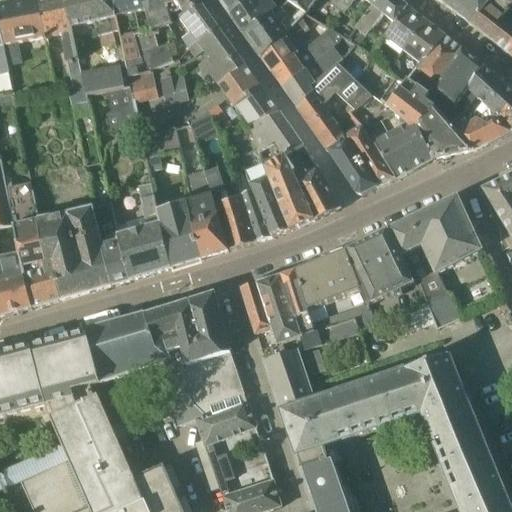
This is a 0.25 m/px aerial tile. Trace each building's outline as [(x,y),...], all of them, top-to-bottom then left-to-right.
[(0,24),(4,47),(5,47),(47,40),(38,0),(37,0),(32,1),(9,5),(0,6),(0,24)] [(66,0),(38,0),(47,40),(64,36),(65,43),(64,44),(64,45),(68,65),(72,64),(72,66),(74,65),(74,64),(80,63),(78,50),(78,49),(77,49),(73,30),(72,30),(66,0)] [(98,38),(119,32),(120,32),(113,0),(66,0),(72,30),(73,30),(95,24),(98,35),(97,35),(98,38)] [(113,0),(120,32),(119,32),(125,63),(140,60),(134,36),(141,34),(137,15),(147,13),(148,13),(144,0),(113,0)] [(134,36),(140,60),(125,63),(129,80),(142,76),(145,75),(153,73),(153,72),(173,64),(169,47),(158,50),(154,36),(159,35),(158,30),(173,25),(168,5),(167,6),(165,0),(144,0),(148,13),(147,13),(149,19),(148,20),(149,21),(151,29),(150,31),(143,33),(143,32),(142,33),(142,34),(141,34),(134,36)] [(176,2),(185,15),(186,16),(202,5),(198,0),(165,0),(167,6),(168,5),(176,2)] [(220,0),(232,17),(256,0),(220,0)] [(256,0),(232,17),(244,35),(267,18),(266,18),(278,10),(288,2),(284,0),(256,0)] [(289,0),(288,2),(295,7),(307,15),(319,0),(332,0),(337,3),(337,4),(339,0),(289,0)] [(371,0),(339,0),(337,4),(337,3),(334,7),(344,15),(345,14),(350,7),(351,7),(356,0),(365,0),(369,3),(371,0)] [(408,9),(397,0),(371,0),(369,3),(375,7),(372,11),(371,11),(357,29),(367,37),(385,16),(395,24),(396,25),(408,9)] [(452,11),(472,27),(485,12),(494,0),(453,0),(447,7),(452,11)] [(511,26),(504,20),(509,15),(511,11),(511,0),(494,0),(485,12),(472,27),(511,58),(511,26)] [(190,49),(218,30),(210,19),(202,5),(186,16),(185,15),(180,19),(191,34),(183,40),(190,49)] [(404,52),(427,23),(408,9),(396,25),(395,24),(385,37),(386,37),(386,38),(404,52)] [(281,14),(278,11),(278,10),(266,18),(267,18),(244,35),(262,60),(288,34),(287,33),(276,17),(281,14)] [(310,31),(302,20),(301,19),(287,33),(288,34),(262,60),(273,75),(298,55),(292,46),(310,31)] [(422,65),(445,37),(427,23),(404,52),(422,65)] [(0,24),(0,76),(10,74),(11,74),(5,47),(4,47),(0,24)] [(359,48),(367,37),(357,29),(347,41),(359,48)] [(215,66),(235,53),(218,30),(190,49),(196,59),(205,53),(210,60),(215,66)] [(339,43),(343,38),(331,31),(298,55),(273,75),(283,89),(314,65),(335,49),(340,44),(339,43)] [(462,50),(445,37),(422,65),(408,82),(429,97),(462,50)] [(338,65),(343,60),(335,49),(314,65),(283,89),(294,104),(305,94),(325,77),(325,76),(337,66),(338,65)] [(486,70),(462,50),(429,97),(450,111),(453,106),(455,102),(458,104),(460,102),(486,70)] [(220,87),(247,70),(235,53),(215,66),(210,60),(200,68),(205,80),(212,76),(220,87)] [(394,65),(393,65),(387,60),(382,66),(389,71),(394,65)] [(394,65),(389,71),(395,76),(400,70),(394,65)] [(351,115),(372,99),(337,66),(325,76),(325,77),(305,94),(294,104),(299,110),(314,95),(323,107),(324,106),(336,94),(350,106),(343,115),(355,128),(349,132),(351,136),(345,140),(344,141),(353,153),(365,170),(365,169),(379,191),(397,182),(398,183),(398,182),(365,127),(363,128),(351,115)] [(116,93),(125,91),(125,92),(126,91),(126,90),(121,69),(82,77),(85,87),(88,98),(96,97),(97,97),(98,96),(105,95),(106,95),(107,95),(108,94),(114,93),(115,93),(116,93)] [(262,90),(255,81),(247,70),(220,87),(229,99),(230,98),(230,99),(236,95),(242,104),(262,90)] [(487,106),(507,89),(486,70),(460,102),(468,109),(476,98),(478,99),(478,100),(479,101),(479,100),(487,106)] [(142,76),(148,102),(159,99),(153,73),(145,75),(142,76)] [(136,104),(148,102),(142,76),(129,80),(131,89),(132,89),(135,103),(135,104),(136,104)] [(184,77),(173,79),(178,104),(189,101),(184,77)] [(178,104),(173,79),(161,82),(167,106),(178,104)] [(388,108),(389,107),(408,124),(411,126),(415,128),(417,129),(418,130),(436,162),(437,162),(474,153),(456,132),(452,127),(453,126),(445,117),(450,111),(429,97),(408,82),(406,85),(401,80),(382,104),(388,108)] [(90,104),(88,98),(85,87),(72,89),(71,89),(71,90),(69,90),(73,107),(73,106),(89,104),(90,104)] [(135,104),(135,103),(132,89),(131,89),(126,90),(126,91),(125,92),(125,91),(116,93),(115,93),(114,93),(108,94),(112,114),(107,115),(111,132),(139,126),(141,126),(141,125),(136,104),(135,104)] [(511,93),(507,89),(487,106),(491,109),(481,121),(480,122),(489,128),(502,120),(511,129),(511,93)] [(249,128),(279,114),(262,90),(242,104),(236,95),(230,99),(230,98),(229,99),(248,127),(249,128)] [(329,113),(324,106),(323,107),(314,95),(299,110),(311,127),(329,113)] [(435,163),(436,162),(418,130),(417,129),(415,128),(411,126),(408,124),(389,107),(388,108),(389,109),(392,111),(365,127),(398,182),(435,162),(435,163)] [(319,138),(329,155),(341,146),(340,144),(343,141),(344,141),(345,140),(339,131),(341,129),(329,113),(311,127),(319,138)] [(480,122),(481,121),(474,116),(468,113),(453,126),(452,127),(456,132),(474,153),(475,153),(475,154),(511,135),(511,129),(502,120),(489,128),(480,122)] [(303,147),(286,122),(280,114),(279,114),(249,128),(253,138),(253,140),(260,157),(276,149),(279,154),(282,153),(285,158),(286,158),(304,148),(303,147)] [(182,150),(178,130),(177,131),(176,129),(165,132),(171,157),(183,154),(182,150)] [(159,159),(162,158),(171,157),(165,132),(154,134),(159,159)] [(148,161),(159,159),(154,134),(143,137),(148,161)] [(358,197),(364,198),(378,191),(379,191),(365,169),(365,170),(353,153),(344,141),(343,141),(340,144),(341,146),(342,146),(329,155),(358,197)] [(286,158),(296,174),(294,176),(301,191),(315,223),(338,213),(339,212),(339,210),(339,209),(321,176),(312,181),(303,163),(296,153),(304,148),(286,158)] [(148,161),(151,174),(165,171),(162,158),(159,159),(148,161)] [(291,232),(315,223),(301,191),(294,176),(296,174),(286,158),(285,158),(266,171),(291,232)] [(3,173),(4,173),(2,163),(0,163),(0,231),(15,228),(12,216),(11,209),(7,190),(3,173)] [(258,245),(243,198),(224,205),(223,199),(222,195),(227,193),(219,171),(206,175),(214,197),(213,197),(216,208),(229,254),(258,245)] [(291,233),(291,232),(266,171),(248,178),(252,189),(253,189),(274,240),(276,240),(275,239),(279,237),(279,238),(281,237),(280,237),(289,233),(290,234),(291,233)] [(214,197),(206,175),(206,173),(187,180),(189,191),(188,191),(189,193),(190,193),(191,201),(190,204),(187,205),(192,224),(194,235),(195,234),(202,262),(229,254),(216,208),(213,197),(214,197)] [(485,191),(485,192),(497,212),(511,204),(511,177),(485,191)] [(31,185),(7,190),(11,209),(12,216),(15,228),(21,255),(25,272),(26,279),(30,296),(34,311),(63,303),(55,270),(54,271),(51,259),(49,248),(45,249),(42,238),(39,223),(31,185)] [(118,226),(117,227),(116,227),(119,239),(120,239),(132,283),(173,271),(161,227),(162,227),(158,213),(160,213),(154,185),(141,188),(144,201),(142,201),(146,220),(118,228),(118,226)] [(258,245),(274,240),(253,189),(252,189),(248,191),(249,194),(251,195),(243,198),(258,245)] [(483,253),(460,203),(458,200),(391,233),(417,288),(421,295),(422,294),(427,305),(452,294),(442,274),(483,253)] [(511,237),(511,204),(497,212),(511,237)] [(173,271),(202,262),(195,234),(194,235),(192,224),(187,205),(186,205),(186,206),(160,213),(158,213),(162,227),(161,227),(173,271)] [(116,227),(117,227),(115,215),(115,214),(114,214),(113,207),(112,207),(99,211),(100,218),(103,229),(107,248),(103,250),(104,252),(88,256),(91,264),(105,260),(113,288),(113,289),(114,288),(118,287),(119,287),(131,283),(132,283),(120,239),(119,239),(116,227)] [(63,303),(113,288),(105,260),(91,264),(88,256),(104,252),(103,250),(107,248),(103,229),(100,218),(99,211),(39,223),(42,238),(45,249),(49,248),(51,259),(54,271),(55,270),(63,303)] [(387,303),(416,288),(417,288),(391,233),(389,233),(390,233),(361,247),(376,279),(382,292),(387,303)] [(364,298),(366,302),(368,307),(369,312),(371,311),(387,303),(382,292),(376,279),(361,247),(347,254),(360,286),(362,292),(364,298)] [(322,264),(337,302),(362,292),(360,286),(347,254),(322,264)] [(12,318),(32,311),(34,311),(30,296),(26,279),(25,272),(21,255),(0,260),(0,271),(1,277),(2,277),(12,318)] [(329,306),(337,302),(322,264),(296,274),(309,313),(329,306)] [(296,274),(282,278),(302,339),(316,334),(314,325),(313,323),(308,313),(309,313),(296,274)] [(0,321),(12,318),(2,277),(1,277),(0,277),(0,321)] [(282,278),(258,285),(274,333),(278,348),(284,346),(302,339),(282,278)] [(258,338),(274,333),(258,285),(243,290),(258,338)] [(464,321),(464,320),(463,319),(452,294),(427,305),(427,306),(426,306),(436,328),(438,332),(439,332),(464,321)] [(201,300),(191,303),(199,329),(209,361),(231,354),(220,314),(216,301),(215,296),(212,297),(206,299),(201,300)] [(189,304),(146,318),(154,342),(165,339),(172,360),(187,356),(190,367),(209,361),(199,329),(191,303),(189,304)] [(378,326),(371,311),(369,312),(368,307),(314,325),(316,334),(317,334),(356,321),(360,333),(361,333),(378,326)] [(146,318),(88,333),(102,385),(132,375),(133,380),(142,377),(140,372),(164,363),(172,360),(165,339),(154,342),(146,318)] [(356,321),(317,334),(321,343),(322,347),(362,334),(361,333),(360,333),(356,321)] [(315,403),(308,380),(298,352),(287,355),(287,356),(266,363),(303,470),(329,461),(324,448),(425,414),(462,511),(511,511),(486,447),(449,357),(439,332),(438,332),(436,328),(410,338),(421,367),(315,403)] [(102,385),(88,333),(88,334),(0,357),(0,494),(23,485),(35,511),(183,511),(165,468),(136,481),(118,441),(126,437),(171,417),(176,431),(184,428),(185,428),(198,423),(197,422),(207,418),(209,421),(249,406),(246,399),(239,377),(232,355),(231,354),(209,361),(190,367),(187,356),(172,360),(164,363),(178,404),(169,407),(168,403),(166,403),(167,404),(112,428),(99,398),(95,400),(92,388),(102,386),(102,385)] [(321,343),(317,334),(316,334),(302,339),(306,349),(306,350),(321,343)] [(256,430),(249,406),(209,421),(207,418),(197,422),(198,423),(206,448),(212,446),(256,430)] [(224,499),(230,497),(225,483),(234,480),(226,456),(217,459),(212,446),(206,448),(224,499)] [(303,470),(317,511),(350,511),(333,462),(330,463),(329,461),(303,470)] [(268,484),(230,497),(224,499),(228,511),(272,511),(283,508),(274,482),(268,484)]
